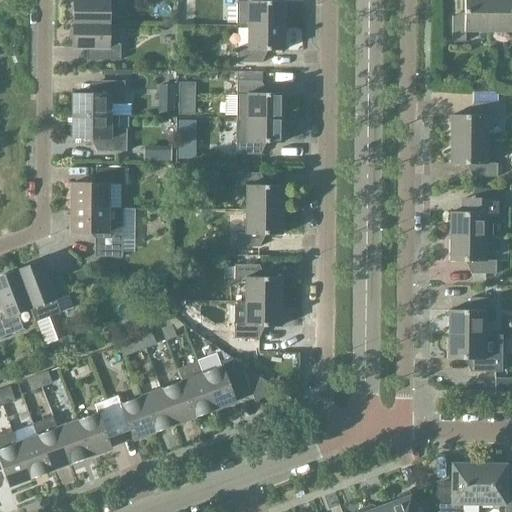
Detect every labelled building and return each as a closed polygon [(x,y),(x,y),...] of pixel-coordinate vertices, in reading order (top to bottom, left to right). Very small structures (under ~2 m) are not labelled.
[(72,0),(72,24),(108,24),(108,9),(120,9),(120,0),(95,0),(87,0),(72,0)] [(247,25),(283,26),(283,1),(262,1),(261,0),(236,0),(236,2),(247,2),(247,25)] [(488,31),(488,0),(463,0),(463,17),(451,16),(451,42),(464,42),(464,31),(488,31)] [(511,0),(488,0),(488,31),(511,32),(511,42),(511,0)] [(108,39),(108,24),(72,24),(72,47),(94,48),(94,60),(119,60),(120,39),(108,39)] [(282,51),(283,26),(247,25),(247,49),(236,49),(236,62),(261,63),(261,50),(282,51)] [(261,93),(261,81),(236,80),(235,94),(246,94),(246,117),(282,118),(282,93),(261,93)] [(71,116),(109,116),(110,104),(123,104),(124,81),(99,81),(99,93),(71,93),(71,116)] [(486,140),(486,116),(496,116),(497,103),(471,103),(471,115),(450,115),(450,139),(486,140)] [(109,128),(109,116),(71,116),(71,139),(115,139),(115,151),(125,151),(126,128),(109,128)] [(282,142),(282,118),(246,117),(246,141),(235,141),(235,154),(260,155),(260,142),(282,142)] [(485,163),(486,140),(450,139),(449,164),(471,164),(471,176),(496,177),(496,163),(485,163)] [(107,184),(126,184),(126,168),(95,168),(94,183),(70,183),(70,208),(107,208),(107,184)] [(245,209),(281,210),(281,185),(260,185),(260,173),(235,172),(234,186),(245,186),(245,209)] [(449,236),(484,237),(490,237),(491,222),(501,223),(501,200),(470,199),(470,212),(449,212),(449,236)] [(121,208),(107,208),(70,208),(70,232),(94,232),(94,257),(121,257),(121,208)] [(281,234),(281,210),(245,209),(245,233),(234,233),(234,246),(259,246),(259,234),(281,234)] [(484,260),(484,237),(449,236),(448,261),(470,261),(470,273),(495,274),(495,260),(484,260)] [(15,270),(30,308),(43,303),(49,316),(72,308),(60,276),(47,281),(40,261),(15,270)] [(259,277),(259,265),(234,264),(233,278),(244,278),(244,301),(280,302),(280,277),(259,277)] [(16,313),(30,308),(15,270),(0,275),(0,337),(22,329),(16,313)] [(494,311),(494,298),(469,297),(469,310),(448,310),(447,334),(483,335),(483,321),(490,321),(493,317),(493,311),(494,311)] [(280,326),(280,302),(244,301),(244,325),(233,325),(233,338),(258,338),(258,326),(280,326)] [(160,329),(164,340),(175,336),(171,325),(160,329)] [(140,336),(144,348),(155,344),(150,332),(140,336)] [(483,358),(483,335),(447,334),(447,359),(469,359),(468,371),(494,372),(494,358),(483,358)] [(130,353),(144,348),(140,336),(126,341),(130,353)] [(249,390),(239,364),(230,357),(218,362),(220,366),(200,373),(214,409),(234,402),(233,396),(249,390)] [(40,386),(51,382),(46,371),(36,375),(40,386)] [(193,417),(214,409),(200,373),(180,381),(193,417)] [(30,390),(40,386),(36,375),(26,379),(30,390)] [(173,424),(193,417),(180,381),(160,389),(173,424)] [(0,388),(0,398),(2,405),(14,401),(9,386),(0,388)] [(153,432),(173,424),(160,389),(140,396),(153,432)] [(153,432),(140,396),(119,404),(116,396),(105,400),(116,430),(127,426),(132,440),(153,432)] [(105,434),(116,430),(105,400),(93,404),(96,412),(76,420),(89,456),(110,448),(105,434)] [(69,463),(56,427),(51,416),(31,424),(35,435),(49,471),(69,463)] [(69,463),(89,456),(76,420),(56,427),(69,463)] [(29,478),(15,442),(10,429),(0,432),(0,465),(8,486),(29,478)] [(29,478),(49,471),(35,435),(15,442),(29,478)] [(477,504),(478,464),(451,463),(451,485),(436,485),(435,511),(460,511),(460,504),(477,504)] [(511,511),(511,486),(504,486),(505,464),(478,464),(477,504),(504,504),(503,511),(511,511)] [(427,511),(425,511),(415,511),(407,491),(398,494),(396,500),(387,504),(389,511),(427,511)]
